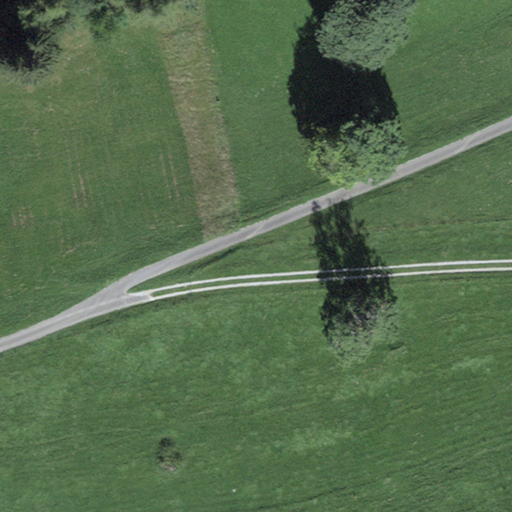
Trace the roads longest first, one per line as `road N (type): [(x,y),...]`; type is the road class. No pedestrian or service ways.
road 1 (track): [(511,128),(133,282),(99,315)]
road 2 (track): [(511,269),(239,284),(152,297),(99,315)]
